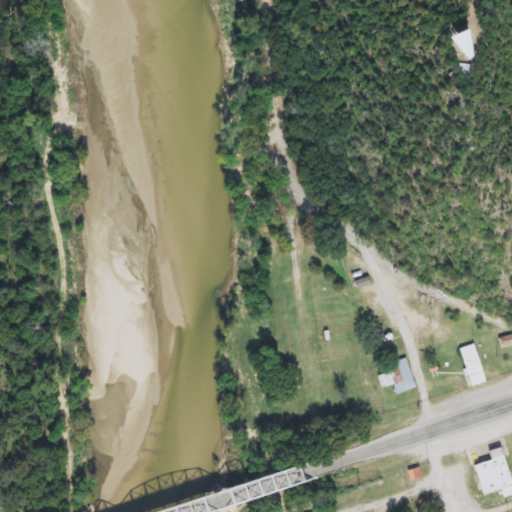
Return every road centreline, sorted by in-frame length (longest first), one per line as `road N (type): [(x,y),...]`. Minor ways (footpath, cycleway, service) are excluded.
road 1 (residential): [(511,328),(371,260),(298,201),(274,0)]
road 2 (tertiary): [(511,399),(293,479)]
